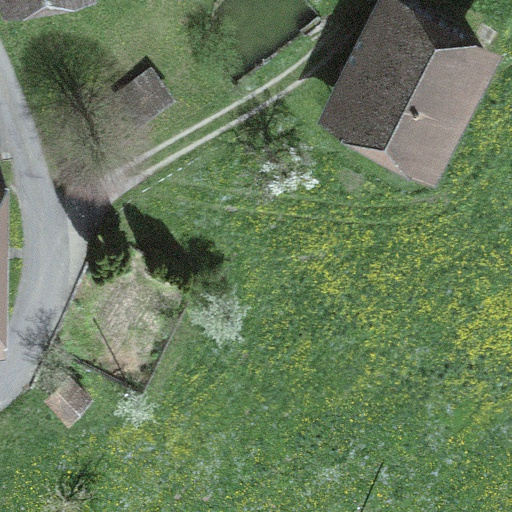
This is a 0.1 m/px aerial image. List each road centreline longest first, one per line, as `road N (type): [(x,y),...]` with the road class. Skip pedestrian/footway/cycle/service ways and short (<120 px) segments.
road 1 (track): [(46,240),(310,64),(361,0)]
road 2 (unclassified): [(0,384),(30,335),(46,240),(35,177),(0,82)]
